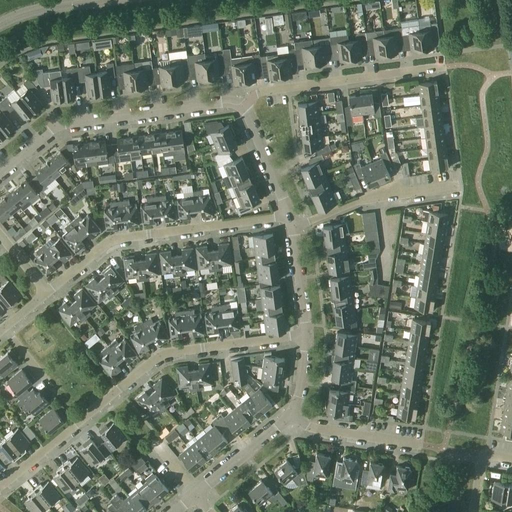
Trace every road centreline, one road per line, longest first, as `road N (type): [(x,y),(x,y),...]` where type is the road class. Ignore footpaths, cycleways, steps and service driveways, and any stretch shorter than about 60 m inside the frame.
road 1 (residential): [(0,487),(163,354),(304,334)]
road 2 (residential): [(46,292),(116,239),(288,215)]
road 3 (residential): [(0,172),(68,121),(243,105)]
road 4 (residential): [(243,105),(257,92),(445,67)]
road 5 (residential): [(291,227),(387,191),(454,187),(453,198)]
road 6 (residential): [(423,446),(288,418)]
road 7 (residential): [(195,495),(288,418)]
